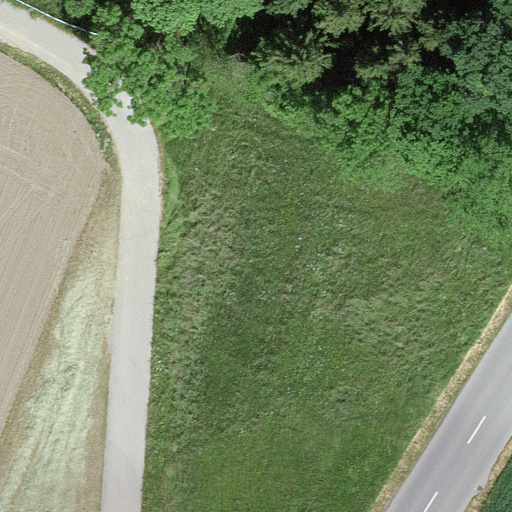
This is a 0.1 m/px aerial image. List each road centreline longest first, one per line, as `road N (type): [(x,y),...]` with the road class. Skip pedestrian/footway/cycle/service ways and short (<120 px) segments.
road 1 (track): [(117,511),(133,175),(126,131),(105,90),(0,19)]
road 2 (tertiary): [(511,377),(426,511)]
